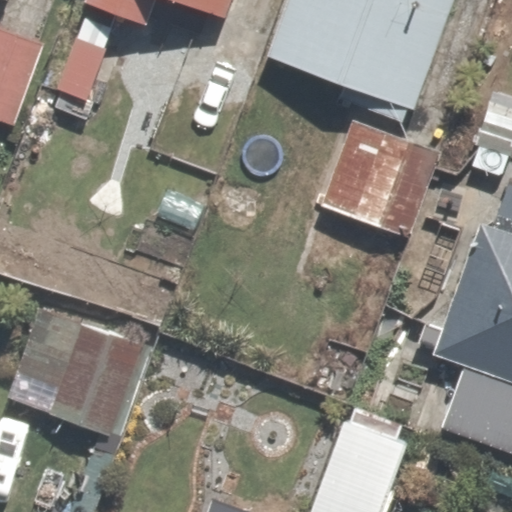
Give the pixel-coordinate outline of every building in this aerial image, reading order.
[(254,0),(100,0),(100,1),(175,28),(184,3),(245,25),(254,0)] [(307,0),(286,53),(431,114),(479,0),(307,0)] [(57,39),(11,20),(0,46),(0,111),(22,121),(57,39)] [(133,54),(91,36),(68,88),(109,107),(133,54)] [(448,155),(374,125),(340,207),(415,238),(448,155)] [(511,224),(507,222),(458,359),(511,378),(511,416),(498,457),(511,461),(511,224)] [(158,346),(54,311),(21,408),(126,443),(158,346)] [(402,511),(430,428),(369,408),(335,511),(402,511)] [(253,511),(230,502),(225,511),(253,511)]
